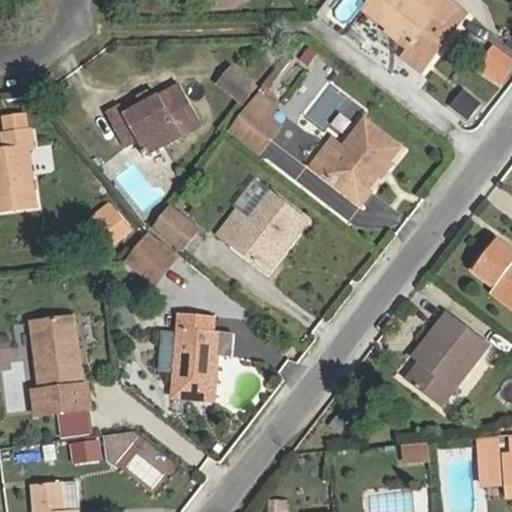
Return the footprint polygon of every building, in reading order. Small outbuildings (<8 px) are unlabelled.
[(373,0),(366,10),(414,47),(405,58),(424,72),(455,31),(449,26),(461,10),(447,0),(424,0),(422,3),(417,0),(373,0)] [(461,10),(449,26),(455,31),(467,14),(461,10)] [(511,53),(499,44),(484,64),(506,79),(511,70),(511,53)] [(241,104),(253,89),(231,72),(220,86),(241,104)] [(124,116),(120,108),(108,114),(127,149),(140,142),(147,155),(202,127),(179,86),(124,116)] [(485,103),(469,90),(457,107),(473,118),(485,103)] [(259,97),(231,132),(258,154),(278,129),(267,119),(275,110),(259,97)] [(267,119),(278,129),(277,112),(275,110),(267,119)] [(366,122),(344,150),(323,176),(357,204),(401,148),(366,122)] [(6,153),(0,154),(0,212),(35,208),(28,151),(33,151),(31,132),(4,135),(6,153)] [(323,176),(344,150),(338,145),(317,171),(323,176)] [(35,147),(35,172),(51,172),(50,146),(35,147)] [(220,236),(262,268),(281,245),(302,218),(273,195),(252,221),(239,212),(220,236)] [(115,246),(134,230),(110,201),(91,216),(115,246)] [(198,230),(171,209),(155,227),(183,248),(198,230)] [(156,281),(175,258),(147,236),(130,259),(156,281)] [(511,247),(499,237),(472,271),(495,290),(493,292),(511,307),(511,247)] [(281,245),(262,268),(270,275),(289,251),(281,245)] [(492,346),(450,312),(415,357),(422,364),(408,381),(442,408),(492,346)] [(216,401),(220,356),(221,332),(214,332),(215,318),(180,316),(179,335),(165,334),(162,372),(176,373),(174,397),(216,401)] [(33,324),(37,355),(41,391),(34,391),(38,417),(92,409),(89,385),(83,385),(74,318),(33,324)] [(20,357),(37,355),(33,324),(16,326),(20,357)] [(221,332),(220,356),(226,356),(228,333),(221,332)] [(77,464),(102,459),(97,438),(73,444),(77,464)] [(404,444),(403,461),(429,463),(430,446),(404,444)] [(63,484),(65,511),(79,510),(76,482),(63,484)] [(35,487),(36,511),(65,511),(63,484),(35,487)]
